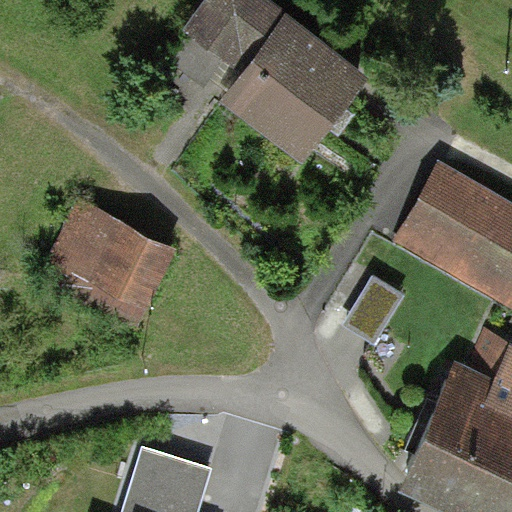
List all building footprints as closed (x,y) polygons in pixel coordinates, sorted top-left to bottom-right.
[(330,101),(366,52),(294,0),(196,0),(186,15),(197,23),(173,57),(207,82),(213,73),(223,80),(219,86),(299,143),(330,101)] [(511,191),(439,154),(395,238),(511,297),(511,191)] [(85,187),(51,259),(72,269),(64,287),(139,322),(181,232),(85,187)] [(375,270),(347,316),(377,334),(405,287),(375,270)] [(456,350),(403,468),(475,500),(469,511),(511,511),(511,329),(489,319),(471,357),(456,350)] [(195,511),(211,466),(141,443),(117,511),(195,511)]
